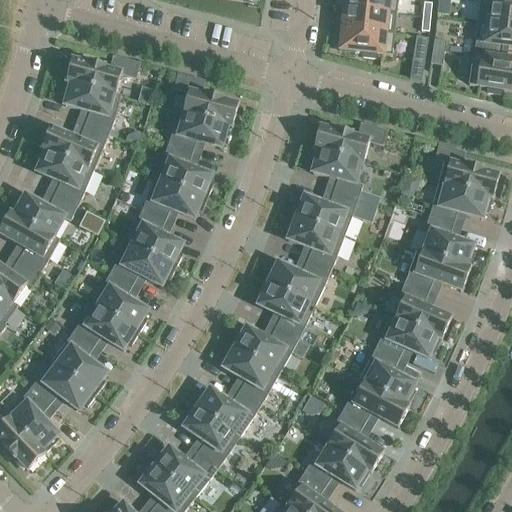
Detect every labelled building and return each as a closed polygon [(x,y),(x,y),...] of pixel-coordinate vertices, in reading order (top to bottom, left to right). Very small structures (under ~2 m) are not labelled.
[(396,17),(397,0),(347,0),(346,11),(387,15),(387,16),(396,17)] [(480,0),(478,22),(478,23),(487,25),(487,23),(511,26),(511,3),(507,3),(507,0),(480,0)] [(422,19),(430,20),(432,5),(424,4),(422,19)] [(387,15),(346,11),(344,31),(384,36),(385,34),(387,16),(387,15)] [(430,20),(422,19),(421,33),(429,34),(430,20)] [(511,26),(487,23),(487,25),(485,44),(475,43),(473,56),(500,60),(502,48),(511,48),(511,26)] [(394,35),(385,34),(384,36),(344,31),(341,52),(363,55),(363,59),(375,60),(376,56),(392,57),(394,35)] [(424,65),(428,41),(416,39),(412,63),(424,65)] [(434,41),(430,66),(442,68),(446,43),(434,41)] [(473,56),(468,87),(488,90),(487,95),(501,97),(501,92),(511,93),(511,61),(500,60),(473,56)] [(105,69),(90,65),(89,66),(72,62),(66,85),(67,85),(67,84),(115,98),(116,97),(121,76),(135,80),(139,66),(114,60),(110,72),(104,70),(105,69)] [(183,116),(232,129),(238,107),(221,102),(222,101),(207,97),(206,98),(200,96),(203,84),(178,77),(175,91),(189,95),(183,116)] [(108,138),(114,123),(121,98),(116,97),(115,98),(67,84),(67,85),(63,100),(67,101),(65,108),(90,115),(84,128),(108,138)] [(172,136),(168,148),(192,157),(196,144),(221,151),(222,147),(227,148),(231,130),(232,130),(232,129),(183,116),(183,117),(184,117),(178,138),(172,136)] [(337,134),(320,129),(314,152),(363,165),(369,144),(383,147),(386,134),(361,127),(358,139),(352,138),(352,136),(337,132),(337,134)] [(93,174),(103,151),(108,138),(84,128),(79,142),(51,130),(41,152),(42,153),(43,152),(93,174)] [(111,130),(108,138),(116,141),(119,133),(111,130)] [(164,159),(155,181),(207,202),(213,188),(209,186),(212,178),(188,169),(192,157),(168,148),(164,159)] [(461,167),(464,155),(439,148),(436,162),(444,164),(438,185),(493,200),(499,178),(482,173),(482,172),(467,168),(467,169),(461,167)] [(77,209),(84,195),(93,174),(43,152),(42,153),(36,167),(39,168),(37,175),(60,185),(54,198),(77,209)] [(363,165),(314,152),(313,152),(314,152),(309,170),(313,172),(312,175),(337,182),(333,195),(357,203),(363,188),(356,186),(362,165),(363,166),(363,165)] [(146,203),(141,213),(165,224),(170,212),(194,222),(197,214),(202,216),(207,202),(155,181),(146,203)] [(493,201),(493,200),(438,185),(432,208),(429,219),(453,227),(457,215),(482,222),(484,215),(487,216),(491,201),(493,201)] [(297,205),(292,219),(344,239),(345,238),(338,236),(346,216),(352,219),(357,203),(333,195),(328,208),(304,199),(301,207),(297,205)] [(53,240),(54,239),(64,221),(70,224),(77,209),(54,198),(48,210),(25,198),(22,204),(19,202),(11,216),(39,232),(53,240)] [(142,228),(132,248),(176,270),(183,257),(179,255),(183,247),(160,236),(165,224),(141,213),(136,225),(142,228)] [(0,233),(0,237),(25,251),(17,263),(39,277),(48,264),(60,243),(54,239),(53,240),(39,232),(11,216),(10,215),(0,233)] [(288,243),(312,252),(306,264),(330,274),(336,261),(344,239),(292,219),(286,233),(291,235),(288,243)] [(470,272),(470,271),(469,271),(474,256),(471,255),(473,248),(449,239),(453,227),(429,219),(424,232),(431,234),(423,254),(417,252),(470,272)] [(116,265),(110,276),(132,289),(139,277),(162,289),(165,282),(169,284),(176,270),(132,248),(122,268),(116,265)] [(417,252),(404,286),(428,296),(433,283),(462,294),(470,272),(417,252)] [(10,275),(0,268),(0,296),(13,306),(13,305),(26,288),(30,291),(39,277),(17,263),(10,275)] [(270,271),(264,285),(314,309),(325,288),(330,274),(306,264),(301,277),(278,266),(274,273),(270,271)] [(92,306),(139,336),(147,323),(143,321),(148,314),(126,300),(132,289),(110,276),(104,286),(92,306)] [(281,319),(275,331),(298,343),(305,329),(299,326),(308,307),(314,310),(314,309),(264,285),(257,298),(261,300),(258,308),(281,319)] [(390,319),(442,342),(451,321),(423,308),(428,296),(404,286),(399,299),(404,301),(395,320),(390,318),(390,319)] [(5,327),(18,309),(13,305),(13,306),(0,296),(0,336),(6,328),(5,327)] [(139,336),(92,306),(79,326),(73,335),(94,350),(101,339),(123,353),(127,346),(131,348),(139,336)] [(380,340),(375,351),(398,363),(404,351),(428,361),(431,355),(434,356),(440,342),(441,343),(442,342),(390,319),(380,340)] [(59,328),(51,321),(45,328),(54,335),(59,328)] [(238,335),(231,348),(280,376),(291,356),(298,343),(275,331),(269,343),(246,330),(242,337),(238,335)] [(96,398),(106,385),(102,383),(107,376),(87,361),(94,350),(73,335),(66,345),(52,364),(96,398)] [(305,359),(311,345),(299,341),(294,354),(305,359)] [(268,396),(280,376),(231,348),(223,361),(227,363),(223,371),(246,383),(238,395),(260,408),(268,396)] [(359,383),(409,410),(409,409),(408,408),(415,395),(412,393),(415,387),(393,375),(398,363),(375,351),(370,362),(359,383)] [(30,391),(50,408),(58,398),(79,413),(84,407),(87,410),(96,398),(52,364),(38,382),(30,391)] [(348,402),(341,415),(364,428),(371,416),(398,430),(409,410),(359,383),(358,384),(363,386),(353,405),(348,402)] [(6,416),(45,457),(45,456),(59,443),(56,440),(58,437),(41,419),(50,408),(30,391),(23,400),(6,416)] [(202,396),(193,409),(240,440),(253,421),(260,408),(238,395),(231,406),(210,392),(205,399),(202,396)] [(184,430),(205,445),(197,456),(218,471),(226,459),(240,440),(193,409),(185,421),(188,423),(184,430)] [(383,455),(357,439),(364,428),(341,415),(335,426),(339,429),(327,449),(328,449),(329,449),(370,474),(370,475),(371,476),(383,455)] [(16,460),(28,473),(45,457),(6,416),(5,417),(9,421),(0,429),(0,445),(1,444),(5,449),(4,450),(15,461),(16,460)] [(311,464),(304,475),(325,490),(333,479),(355,492),(358,486),(361,488),(370,475),(370,474),(329,449),(328,449),(317,467),(311,464)] [(160,454),(151,466),(195,501),(209,483),(218,471),(197,456),(189,466),(169,450),(164,457),(160,454)] [(141,478),(145,480),(140,487),(160,503),(152,511),(185,511),(195,501),(151,466),(141,478)] [(293,511),(333,511),(318,501),(325,490),(304,475),(297,485),(283,504),(293,511)]
